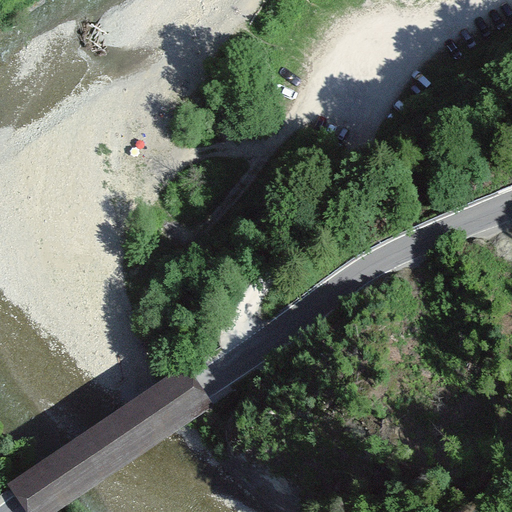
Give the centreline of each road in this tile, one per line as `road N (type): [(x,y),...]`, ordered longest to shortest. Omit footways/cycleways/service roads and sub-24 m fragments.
road 1 (secondary): [(20,507),(354,275),(511,204)]
road 2 (track): [(253,349),(243,324),(247,295),(337,195),(364,125)]
